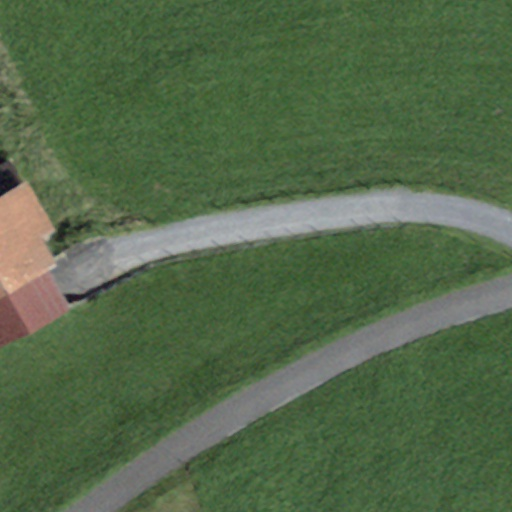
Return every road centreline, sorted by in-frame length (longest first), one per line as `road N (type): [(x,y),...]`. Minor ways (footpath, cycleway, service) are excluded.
road 1 (track): [(76,511),(256,399),(379,335),(511,288)]
road 2 (track): [(87,277),(158,245),(249,225),(409,207),(511,226)]
